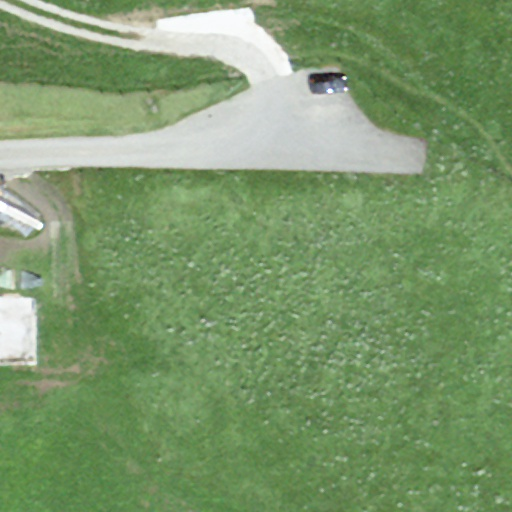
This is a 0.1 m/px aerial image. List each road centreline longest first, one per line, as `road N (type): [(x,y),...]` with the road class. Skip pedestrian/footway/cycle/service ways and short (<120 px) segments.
road 1 (unclassified): [(0,158),(259,148),(395,159)]
road 2 (track): [(221,50),(66,21),(10,0)]
